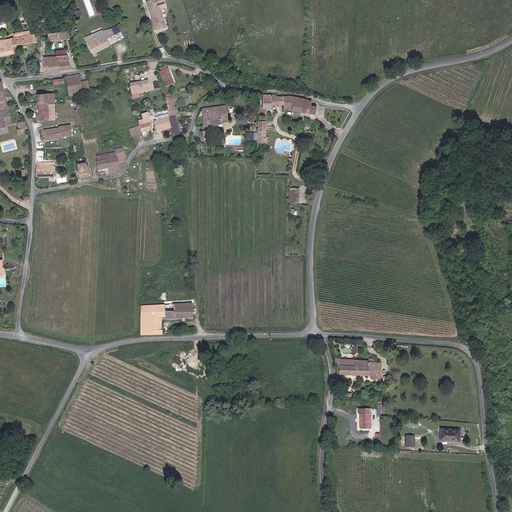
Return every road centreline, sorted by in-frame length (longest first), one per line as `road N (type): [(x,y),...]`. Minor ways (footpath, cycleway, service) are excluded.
road 1 (unclassified): [(499,511),(474,357),(444,343),(325,334)]
road 2 (unclassified): [(227,83),(203,103),(189,133),(139,147),(121,174),(34,192)]
road 3 (unclassified): [(360,108),(318,199),(312,334)]
road 4 (unclassified): [(312,334),(165,338),(87,350)]
road 5 (unclassified): [(227,83),(166,59),(8,82)]
road 6 (unclassified): [(87,350),(8,511)]
road 7 (unclassified): [(325,334),(333,373),(322,465),(327,511)]
road 8 (unclassified): [(511,39),(494,51),(401,74),(360,108)]
road 9 (unclassified): [(19,336),(34,192)]
road 10 (unclassified): [(360,108),(227,83)]
